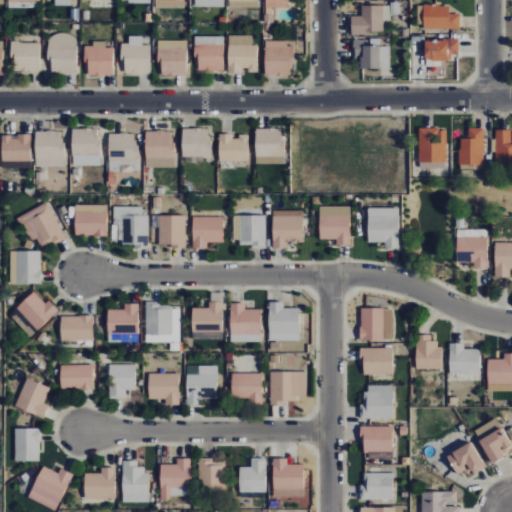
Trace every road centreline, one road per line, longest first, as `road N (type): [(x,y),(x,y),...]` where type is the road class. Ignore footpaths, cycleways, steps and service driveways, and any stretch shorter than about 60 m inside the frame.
road 1 (residential): [(0,103),(511,99)]
road 2 (residential): [(329,431),(79,432)]
road 3 (residential): [(328,273),(82,276)]
road 4 (residential): [(328,273),(329,511)]
road 5 (residential): [(511,322),(474,315),(400,282),(328,273)]
